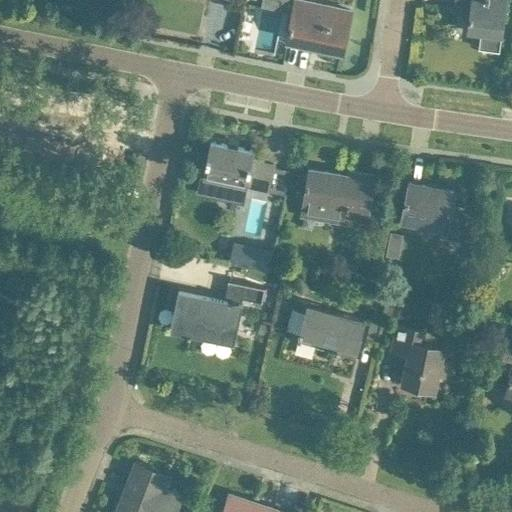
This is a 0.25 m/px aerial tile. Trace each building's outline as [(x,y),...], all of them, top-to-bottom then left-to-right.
[(261,0),(260,7),(291,13),(286,40),(341,50),(349,10),(311,3),(310,7),(294,4),(294,0),(261,0)] [(471,0),(467,37),(480,39),(479,52),(500,54),(506,0),(471,0)] [(210,140),(199,193),(201,193),(201,191),(244,200),(246,186),(285,194),(290,169),(274,166),(275,164),(253,159),(255,150),(210,140)] [(311,168),(303,216),(365,226),(374,173),(352,170),(351,175),(311,168)] [(410,182),(402,220),(425,225),(426,220),(446,224),(443,237),(461,241),(468,206),(452,203),(454,191),(410,182)] [(232,251),(229,262),(268,271),(273,250),(250,244),(248,255),(232,251)] [(233,342),(242,302),(241,302),(243,295),(263,299),(265,288),(228,280),(224,300),(180,290),(171,329),(233,342)] [(291,306),(291,307),(305,311),(297,340),(333,349),(332,350),(356,356),(366,319),(307,304),(305,310),(291,306)] [(375,309),(368,337),(377,339),(384,311),(375,309)] [(397,324),(391,350),(408,353),(402,382),(434,389),(443,348),(418,343),(421,330),(397,324)] [(511,346),(502,344),(499,361),(511,363),(506,392),(511,393),(511,346)] [(135,463),(117,511),(174,511),(181,494),(164,488),(168,476),(135,463)] [(292,511),(274,506),(230,492),(223,511),(292,511)]
